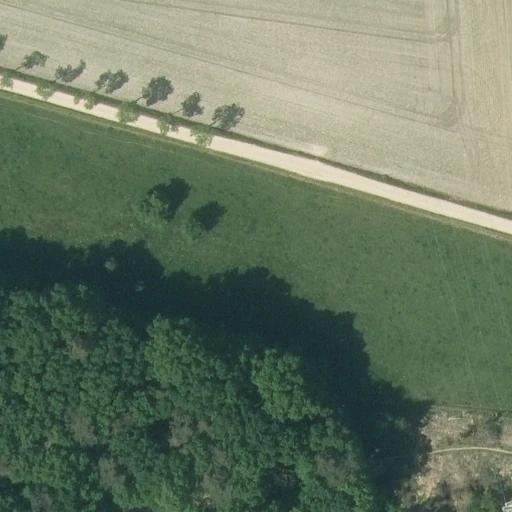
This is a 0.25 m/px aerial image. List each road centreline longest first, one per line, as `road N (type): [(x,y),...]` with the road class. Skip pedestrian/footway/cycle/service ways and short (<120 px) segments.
road 1 (track): [(511,222),(0,79)]
road 2 (track): [(165,511),(511,444)]
road 3 (track): [(0,416),(103,477),(143,511)]
